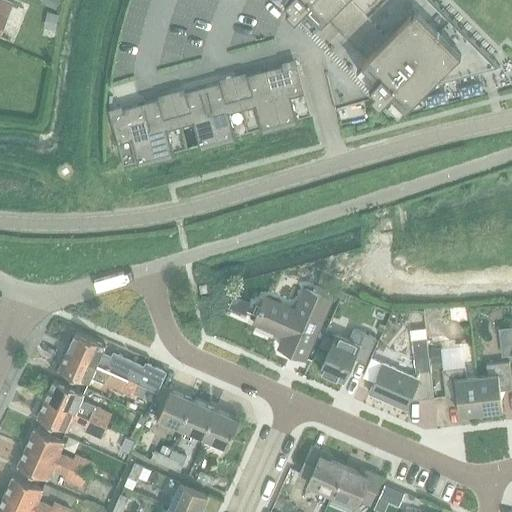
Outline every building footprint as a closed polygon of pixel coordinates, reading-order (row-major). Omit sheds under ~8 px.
[(0,0),(0,34),(13,3),(4,0),(0,0)] [(42,0),(41,3),(55,8),(58,0),(42,0)] [(487,57),(445,14),(445,11),(434,0),(279,0),(282,2),(283,0),(309,0),(381,72),(370,83),(375,88),(372,92),(381,101),(396,86),(400,91),(400,92),(476,72),(475,69),(487,57)] [(48,11),(44,25),(56,27),(59,13),(48,11)] [(139,15),(136,28),(152,31),(154,18),(139,15)] [(264,69),(280,127),(298,123),(297,120),(297,119),(291,97),(304,93),(297,65),(283,69),(282,64),(264,69)] [(255,106),(261,129),(262,132),(280,127),(264,69),(246,74),(251,94),(239,97),(242,108),(242,110),(255,106)] [(236,139),(235,136),(229,113),(242,110),(242,108),(239,97),(226,101),(221,81),(202,86),(218,144),(236,139)] [(190,110),(177,114),(180,126),(193,123),(199,146),(200,149),(218,144),(202,86),(184,91),(190,110)] [(141,102),(156,161),(174,156),(167,130),(180,126),(177,114),(164,117),(159,98),(141,102)] [(131,139),(138,165),(156,161),(141,102),(123,107),(124,112),(110,115),(118,143),(131,139)] [(280,347),(304,358),(330,299),(306,289),(296,311),(265,297),(255,322),(285,335),(280,347)] [(234,295),(229,305),(244,312),(249,301),(234,295)] [(426,321),(443,319),(442,310),(425,311),(426,321)] [(321,345),(330,348),(320,371),(343,381),(354,358),(365,363),(376,337),(354,327),(348,340),(336,334),(328,331),(321,345)] [(67,352),(128,379),(133,367),(116,359),(114,364),(100,357),(105,346),(76,333),(67,352)] [(434,397),(430,370),(427,338),(412,340),(416,372),(418,371),(416,377),(382,362),(369,392),(406,409),(410,400),(434,397)] [(511,340),(500,341),(502,354),(511,353),(511,340)] [(440,348),(429,348),(430,362),(441,361),(440,348)] [(122,392),(128,379),(67,352),(59,371),(89,384),(92,378),(122,392)] [(477,376),(481,412),(503,409),(500,390),(511,388),(511,386),(509,361),(486,364),(488,375),(477,376)] [(157,391),(166,371),(147,363),(138,382),(157,391)] [(481,412),(477,376),(466,378),(465,366),(442,369),(446,397),(457,395),(460,415),(481,412)] [(46,400),(107,427),(112,415),(81,401),(84,394),(54,381),(46,400)] [(148,388),(146,392),(148,398),(154,401),(157,393),(148,388)] [(182,428),(194,400),(171,390),(159,418),(182,428)] [(101,439),(107,427),(46,400),(38,418),(68,431),(72,421),(86,427),(84,431),(101,439)] [(205,438),(217,410),(194,400),(182,428),(205,438)] [(217,410),(205,438),(228,448),(240,420),(217,410)] [(122,415),(114,426),(127,436),(136,425),(122,415)] [(35,428),(24,454),(60,470),(72,444),(35,428)] [(199,453),(203,444),(171,431),(167,440),(199,453)] [(163,444),(159,452),(169,456),(173,449),(163,444)] [(333,495),(345,466),(322,456),(324,452),(312,447),(300,475),(311,479),(309,485),(333,495)] [(173,449),(169,456),(184,463),(187,455),(173,449)] [(155,450),(151,458),(165,465),(169,456),(159,452),(155,450)] [(49,496),(60,470),(24,454),(12,480),(49,496)] [(165,465),(180,471),(184,463),(169,456),(165,465)] [(143,465),(135,462),(128,477),(137,480),(143,465)] [(345,466),(333,495),(358,505),(360,500),(371,504),(382,476),(371,471),(369,476),(345,466)] [(197,479),(211,485),(215,476),(200,471),(197,479)] [(1,506),(14,511),(41,511),(49,496),(12,480),(1,506)] [(169,506),(182,511),(200,511),(208,495),(180,483),(169,506)] [(386,484),(380,497),(399,505),(404,492),(386,484)] [(114,508),(122,511),(129,497),(121,493),(114,508)]
